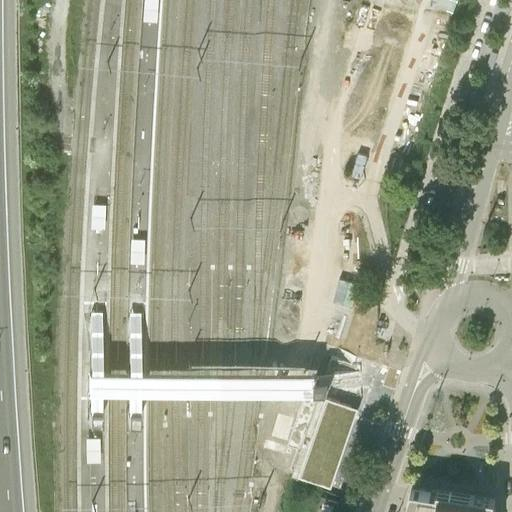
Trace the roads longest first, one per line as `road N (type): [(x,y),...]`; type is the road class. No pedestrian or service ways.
road 1 (track): [(331,0),(282,336),(267,511)]
road 2 (unclassified): [(511,80),(466,232),(457,302)]
road 3 (residential): [(372,511),(414,388),(437,351)]
road 4 (motorway): [(10,511),(0,370)]
